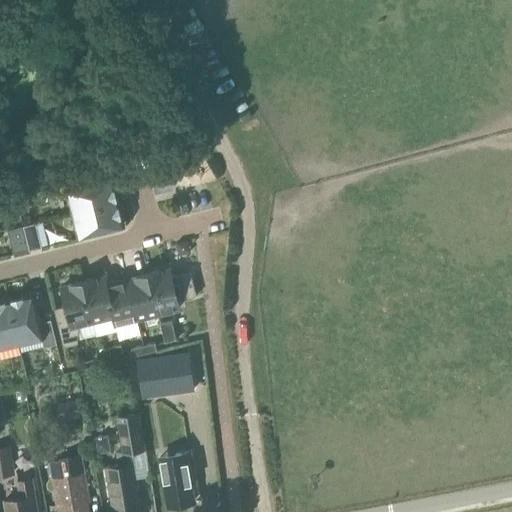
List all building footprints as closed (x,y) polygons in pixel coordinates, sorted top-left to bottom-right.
[(83,172),(49,180),(54,200),(70,196),(74,213),(116,202),(111,179),(86,185),(83,172)] [(116,202),(74,213),(79,236),(122,225),(116,202)] [(42,221),(23,225),(28,247),(29,250),(42,246),(41,244),(47,243),(42,221)] [(23,225),(8,229),(13,251),(28,247),(23,225)] [(187,241),(175,244),(177,250),(189,247),(187,241)] [(159,270),(148,273),(153,294),(193,284),(190,271),(171,276),(170,268),(160,271),(159,270)] [(136,277),(127,279),(136,318),(157,313),(153,294),(148,273),(136,275),(136,277)] [(94,277),(83,280),(92,320),(113,315),(115,323),(104,276),(95,279),(94,277)] [(105,276),(104,276),(115,323),(136,318),(127,279),(107,284),(105,276)] [(65,305),(54,308),(63,346),(77,343),(79,324),(92,320),(83,280),(71,283),(71,284),(61,287),(65,305)] [(193,284),(153,294),(157,313),(179,307),(177,300),(196,295),(193,284)] [(31,294),(8,300),(18,342),(41,337),(43,343),(44,346),(56,343),(50,318),(38,321),(31,294)] [(0,346),(18,342),(8,300),(0,301),(0,346)] [(171,319),(160,322),(164,342),(176,339),(171,319)] [(155,342),(143,345),(145,353),(157,350),(155,342)] [(121,344),(109,347),(111,355),(122,352),(121,344)] [(143,345),(131,348),(133,355),(145,353),(143,345)] [(188,351),(137,358),(142,396),(194,389),(188,351)] [(76,399),(56,403),(59,419),(79,415),(76,399)] [(118,464),(106,466),(109,481),(108,481),(112,503),(107,504),(107,511),(122,511),(140,509),(130,450),(145,448),(138,411),(117,414),(123,451),(116,452),(118,464)] [(108,435),(92,438),(95,453),(110,450),(108,435)] [(10,445),(0,446),(0,475),(16,473),(10,445)] [(176,454),(160,457),(168,504),(194,500),(191,485),(195,484),(190,452),(176,454)] [(49,477),(47,480),(48,486),(51,489),(54,488),(57,506),(48,507),(49,511),(87,511),(85,499),(89,498),(84,469),(72,471),(70,461),(50,465),(52,476),(49,477)] [(21,497),(5,500),(7,511),(33,511),(37,510),(32,479),(18,482),(21,497)]
